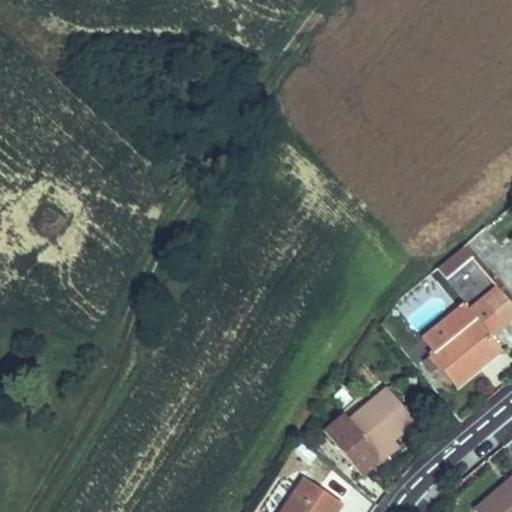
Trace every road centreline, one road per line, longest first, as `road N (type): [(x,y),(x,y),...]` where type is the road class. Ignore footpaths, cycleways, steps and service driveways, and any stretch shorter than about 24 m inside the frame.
road 1 (track): [(323,0),(225,122),(113,360),(27,511)]
road 2 (residential): [(511,400),(433,464),(390,511)]
